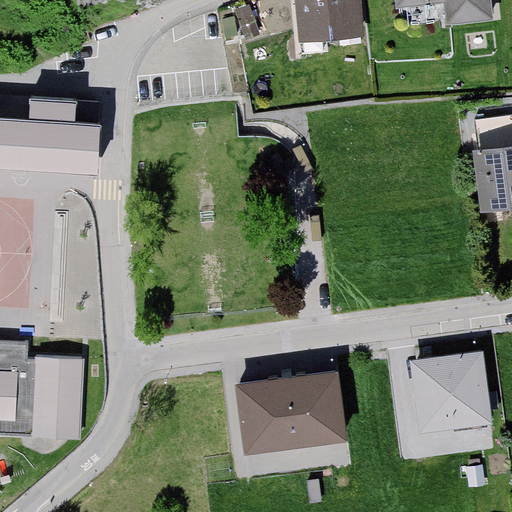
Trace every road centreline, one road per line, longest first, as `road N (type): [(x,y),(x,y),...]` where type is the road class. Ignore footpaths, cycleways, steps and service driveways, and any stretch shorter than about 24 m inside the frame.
road 1 (residential): [(210,0),(113,43),(136,361)]
road 2 (residential): [(136,361),(511,308)]
road 3 (residential): [(136,361),(89,462),(35,511)]
